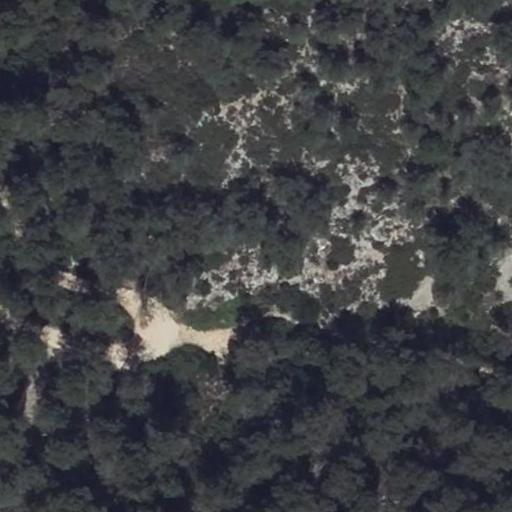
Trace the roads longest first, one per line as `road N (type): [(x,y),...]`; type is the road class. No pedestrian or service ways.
road 1 (track): [(0,310),(64,342),(126,358),(148,354),(161,338),(149,314),(47,269),(0,186)]
road 2 (track): [(511,381),(295,321),(247,324),(223,338),(161,338)]
